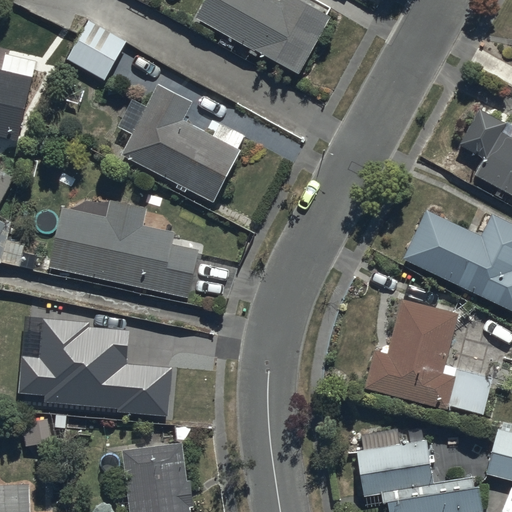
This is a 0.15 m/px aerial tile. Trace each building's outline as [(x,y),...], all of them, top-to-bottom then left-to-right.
[(296,0),(203,0),(193,21),(302,79),(334,20),(296,0)] [(89,20),(68,57),(107,79),(128,41),(89,20)] [(0,70),(0,137),(21,143),(42,57),(7,48),(1,71),(0,70)] [(122,154),(217,204),(244,152),(187,122),(197,103),(159,83),(122,154)] [(511,127),(478,109),(456,148),(481,158),(473,177),(511,198),(511,127)] [(0,202),(13,178),(0,171),(0,202)] [(50,268),(192,297),(201,243),(146,231),(150,209),(110,200),(106,215),(63,206),(50,268)] [(401,258),(511,309),(511,224),(491,215),(480,238),(423,211),(401,258)] [(0,243),(10,226),(0,219),(0,243)] [(25,294),(0,288),(0,334),(16,338),(25,294)] [(362,389),(480,422),(492,380),(442,366),(456,317),(400,302),(385,355),(373,351),(362,389)] [(90,323),(42,319),(39,358),(22,357),(19,393),(45,395),(44,402),(118,408),(118,411),(169,416),(173,367),(127,364),(130,330),(90,327),(90,323)] [(52,443),(48,418),(22,423),(26,447),(52,443)] [(485,476),(511,482),(511,435),(496,431),(485,476)] [(387,511),(478,511),(484,511),(477,473),(435,480),(428,440),(354,453),(362,498),(385,494),(387,511)] [(132,511),(192,511),(184,443),(125,451),(132,511)] [(0,511),(35,511),(34,485),(0,485),(0,511)]
